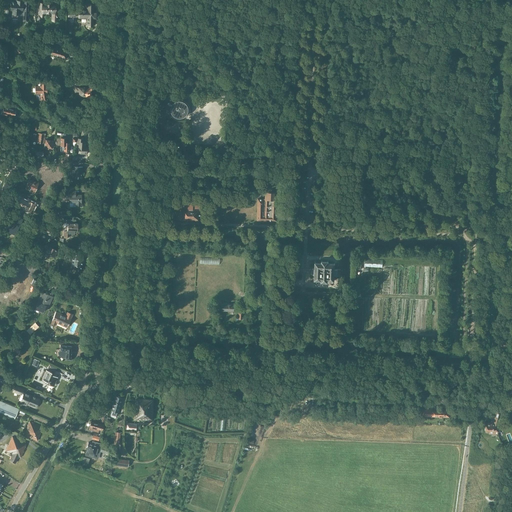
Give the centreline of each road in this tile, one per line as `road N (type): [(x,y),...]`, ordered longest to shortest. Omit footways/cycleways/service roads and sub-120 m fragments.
road 1 (unknown): [(128,365),(142,385),(470,394),(511,385)]
road 2 (unclassified): [(470,403),(104,388)]
road 3 (unknown): [(470,233),(379,223),(351,206),(321,166),(326,0)]
road 4 (unclassified): [(306,230),(312,182),(427,84),(444,33),(470,0)]
road 5 (residential): [(0,215),(24,165),(32,118),(103,130)]
road 6 (track): [(307,169),(314,0)]
road 7 (residential): [(96,293),(103,130)]
road 8 (unknown): [(138,155),(276,159)]
road 9 (unclassified): [(10,511),(77,392)]
road 10 (residential): [(103,130),(108,0)]
road 11 (track): [(232,511),(272,420),(274,395)]
road 12 (unknown): [(466,348),(464,228)]
